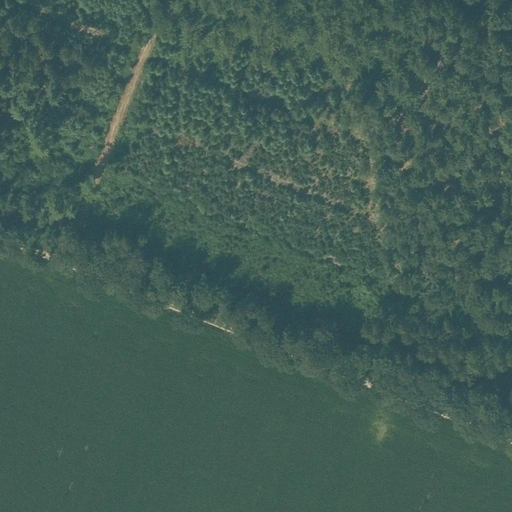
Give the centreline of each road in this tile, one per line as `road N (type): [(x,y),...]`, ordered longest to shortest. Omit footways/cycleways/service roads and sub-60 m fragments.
road 1 (track): [(57,264),(511,440)]
road 2 (track): [(57,264),(176,0)]
